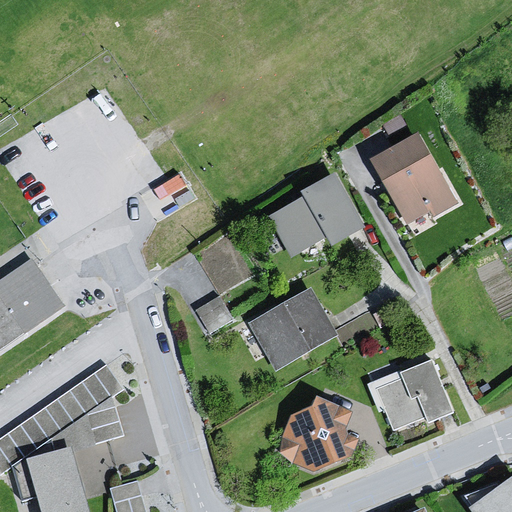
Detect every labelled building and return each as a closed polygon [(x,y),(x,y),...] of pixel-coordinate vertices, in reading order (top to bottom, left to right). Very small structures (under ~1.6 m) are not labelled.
[(419,138),(369,165),(404,230),(427,217),(431,223),(456,210),(419,138)] [(303,201),(266,222),(290,266),(325,243),(333,254),(365,235),(335,177),(300,196),(303,201)] [(0,353),(61,309),(27,265),(0,283),(0,353)] [(210,328),(234,315),(222,293),(198,306),(210,328)] [(310,296),(246,328),(261,351),(259,355),(272,375),(339,341),(310,296)] [(111,363),(0,432),(0,465),(126,387),(111,363)] [(432,366),(365,389),(374,412),(382,414),(391,437),(422,425),(427,430),(455,419),(432,366)] [(318,402),(312,415),(291,422),(278,450),(281,461),(293,473),(312,481),(354,463),(359,444),(346,437),(354,417),(318,402)] [(89,511),(72,445),(27,456),(41,511),(89,511)] [(511,511),(511,475),(466,509),(467,511),(511,511)] [(114,483),(119,511),(147,511),(141,478),(114,483)]
